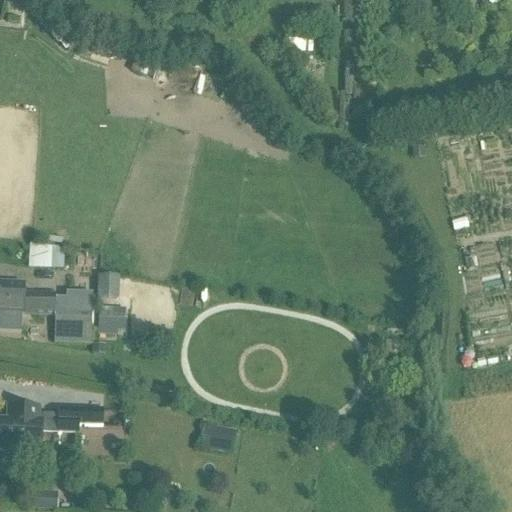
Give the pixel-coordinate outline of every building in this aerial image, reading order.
[(58,47),(60,45),(65,52),(75,45),(70,38),(71,37),(50,13),(38,24),(58,47)] [(293,70),(312,70),(311,57),(321,57),(321,44),(264,45),(264,59),(292,58),(293,70)] [(206,91),(212,78),(198,72),(192,85),(206,91)] [(481,150),(502,149),(501,135),(480,136),(481,150)] [(446,140),(450,174),(463,173),(464,183),(482,180),(476,137),(446,140)] [(511,155),(494,159),(500,189),(511,186),(511,155)] [(60,278),(59,288),(80,291),(81,281),(60,278)] [(24,316),(24,297),(25,288),(0,286),(0,335),(3,339),(15,339),(21,334),(22,316),(24,316)] [(54,300),(54,318),(54,321),(55,321),(90,322),(92,322),(93,296),(66,295),(65,301),(55,300),(54,300)] [(54,300),(55,300),(55,298),(24,297),(24,316),(54,318),(54,300)] [(90,347),(90,322),(55,321),(55,345),(90,347)] [(104,430),(135,432),(137,406),(105,405),(104,430)] [(39,410),(8,408),(7,422),(0,422),(0,452),(20,453),(19,463),(36,464),(37,454),(41,454),(42,436),(77,437),(77,429),(99,430),(100,413),(57,411),(57,417),(38,416),(39,410)] [(235,432),(215,429),(211,450),(231,454),(235,432)] [(57,495),(28,493),(27,509),(55,511),(57,495)]
